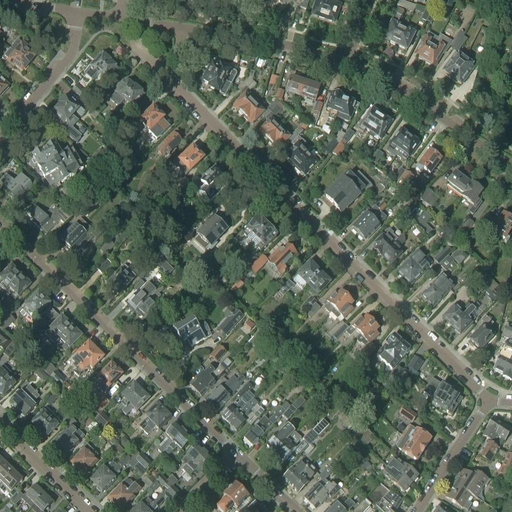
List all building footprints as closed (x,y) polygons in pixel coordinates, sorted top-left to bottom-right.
[(328,1),(328,0),(317,0),(312,14),(334,22),(340,5),(328,1)] [(413,13),(416,6),(399,0),(397,7),(408,11),(408,12),(413,13)] [(243,2),(236,8),(242,14),(249,8),(243,2)] [(450,18),(452,12),(426,3),(424,9),(426,9),(426,10),(431,11),(436,13),(450,18)] [(394,46),(395,45),(396,46),(404,29),(397,26),(403,12),(397,10),(388,30),(385,29),(384,32),(386,34),(383,40),(390,43),(390,44),(394,46)] [(425,22),(431,11),(426,10),(421,20),(425,22)] [(431,25),(436,13),(431,11),(425,22),(431,25)] [(406,51),(416,31),(410,28),(409,32),(404,29),(396,46),(406,51)] [(453,49),(465,34),(460,31),(449,46),(453,49)] [(433,48),(438,39),(428,33),(415,55),(424,61),(432,47),(433,48)] [(457,53),(467,40),(463,37),(465,35),(465,34),(453,49),(457,53)] [(23,44),(18,40),(10,49),(28,64),(34,57),(27,51),(29,49),(23,44)] [(434,67),(444,48),(439,45),(437,50),(433,48),(432,47),(424,61),(434,67)] [(28,64),(10,49),(15,53),(13,56),(9,53),(5,57),(9,60),(7,63),(13,68),(14,66),(22,72),(28,64)] [(109,61),(101,54),(95,60),(84,74),(89,78),(94,71),(98,74),(109,61)] [(461,58),(456,54),(443,72),(452,79),(464,63),(466,60),(462,57),(461,58)] [(482,57),(476,55),(473,66),(479,68),(482,57)] [(460,85),(473,69),(474,68),(470,65),(469,62),(466,60),(464,63),(452,79),(460,85)] [(101,88),(112,75),(117,69),(114,67),(114,65),(109,61),(98,74),(103,78),(97,85),(101,88)] [(211,64),(207,73),(228,84),(231,85),(236,75),(236,73),(231,70),(231,71),(220,65),(218,68),(211,64)] [(248,84),(251,81),(253,72),(248,71),(246,80),(245,81),(248,84)] [(219,94),(224,97),(226,94),(227,95),(232,86),(231,85),(228,84),(207,73),(202,81),(209,85),(208,87),(220,94),(219,94)] [(269,85),(278,88),(280,79),(272,76),(269,85)] [(300,97),(305,83),(290,78),(285,93),(300,97)] [(129,83),(126,81),(123,84),(121,82),(117,87),(119,89),(113,95),(112,94),(109,97),(110,98),(109,99),(114,103),(120,97),(124,100),(135,87),(131,83),(129,83)] [(242,115),(254,104),(249,99),(251,97),(247,93),(255,85),(251,81),(248,84),(241,91),(245,95),(233,106),(238,111),(238,113),(240,115),(242,115)] [(240,92),(241,91),(248,84),(245,81),(237,88),(240,92)] [(314,102),(319,88),(305,83),(300,97),(314,102)] [(77,86),(72,90),(78,97),(83,92),(77,86)] [(127,115),(138,101),(143,95),(135,87),(124,100),(128,104),(122,111),(127,115)] [(281,100),(284,92),(278,90),(275,98),(281,100)] [(80,97),(84,102),(90,96),(85,91),(80,97)] [(343,98),(332,94),(324,113),(329,115),(328,119),(334,122),(336,118),(338,114),(336,113),(343,98)] [(85,113),(67,96),(59,104),(72,116),(76,111),(81,117),(85,113)] [(338,114),(336,118),(349,123),(350,120),(351,120),(354,111),(356,112),(358,106),(354,104),(355,103),(343,98),(336,113),(338,114)] [(98,115),(105,108),(103,105),(105,103),(103,100),(93,110),(98,115)] [(256,102),(254,104),(242,115),(243,116),(243,118),(246,120),(247,120),(252,124),(261,115),(265,119),(277,107),(274,103),(265,111),(256,102)] [(320,113),(323,104),(316,103),(314,111),(320,113)] [(71,130),(75,126),(68,120),(72,116),(59,104),(55,108),(55,110),(53,113),(71,130)] [(153,108),(139,121),(150,132),(149,133),(156,140),(169,127),(161,120),(163,118),(162,116),(162,115),(160,113),(158,113),(153,108)] [(95,120),(99,116),(98,115),(93,110),(89,114),(95,120)] [(370,133),(380,116),(371,110),(357,130),(362,134),(365,130),(370,133)] [(328,136),(330,129),(322,126),(325,117),(319,115),(314,128),(320,130),(328,136)] [(377,143),(384,133),(390,123),(380,116),(370,133),(374,136),(372,140),(377,143)] [(268,141),(280,130),(275,125),(277,122),(272,118),(259,131),(264,136),(264,138),(266,140),(268,140),(268,141)] [(132,121),(124,130),(129,134),(137,125),(132,121)] [(280,130),(268,141),(269,141),(269,143),(271,145),(273,145),(277,150),(287,140),(290,144),(292,142),(298,137),(302,132),(299,128),(291,136),(287,132),(284,134),(280,130)] [(346,144),(354,134),(349,130),(345,135),(339,143),(344,146),(346,144)] [(394,158),(396,156),(399,150),(409,137),(401,130),(385,151),(394,158)] [(170,152),(181,141),(177,138),(180,135),(176,131),(162,144),(165,147),(157,154),(162,159),(170,152)] [(339,144),(339,143),(345,135),(340,132),(334,140),(339,144)] [(292,142),(296,145),(301,140),(298,137),(292,142)] [(406,161),(418,143),(409,137),(399,150),(396,156),(400,160),(402,158),(406,161)] [(287,161),(293,168),(307,154),(301,149),(305,144),(301,140),(296,145),(284,157),(288,160),(287,161)] [(339,144),(334,140),(333,141),(332,141),(324,152),(330,156),(339,144)] [(339,159),(346,148),(343,146),(344,146),(339,143),(339,144),(330,156),(331,157),(333,154),(339,159)] [(60,156),(55,145),(32,158),(33,158),(29,160),(29,162),(32,168),(34,168),(37,166),(44,178),(46,181),(47,181),(49,184),(51,187),(83,170),(71,149),(60,156)] [(186,175),(189,172),(203,159),(201,157),(201,155),(199,153),(198,153),(193,148),(183,157),(180,154),(172,162),(186,175)] [(371,162),(378,151),(374,148),(366,158),(371,162)] [(0,156),(3,160),(8,155),(3,150),(0,153),(0,156)] [(376,165),(383,155),(378,151),(371,162),(376,165)] [(429,174),(440,160),(429,151),(415,170),(420,173),(423,169),(429,174)] [(313,160),(307,154),(293,168),(300,174),(301,173),(304,177),(321,160),(317,156),(313,160)] [(108,178),(89,160),(83,166),(87,169),(81,175),(91,185),(99,177),(104,181),(108,178)] [(152,180),(160,171),(155,166),(146,175),(152,180)] [(210,192),(223,179),(213,169),(200,182),(210,192)] [(393,178),(398,182),(405,172),(400,169),(393,178)] [(405,172),(398,182),(395,186),(403,193),(414,179),(405,172)] [(374,190),(358,173),(352,178),(349,175),(343,181),(342,180),(325,197),(341,213),(358,197),(357,196),(364,190),(374,200),(386,189),(390,182),(386,178),(374,190)] [(36,184),(25,174),(15,184),(6,174),(0,180),(0,184),(1,186),(2,186),(5,188),(3,190),(17,204),(36,184)] [(462,198),(471,185),(456,174),(446,186),(462,197),(461,198),(462,198)] [(183,197),(199,181),(195,177),(189,184),(189,183),(183,189),(179,193),(183,197)] [(183,189),(189,183),(184,179),(178,185),(183,189)] [(478,201),(476,200),(483,192),(472,184),(471,185),(462,198),(473,207),(468,213),(473,216),(482,204),(478,201)] [(431,208),(439,199),(428,190),(420,200),(423,202),(420,205),(426,210),(429,207),(431,208)] [(86,217),(101,201),(96,196),(81,212),(86,217)] [(410,216),(419,206),(413,201),(404,211),(410,216)] [(381,212),(386,207),(382,203),(377,208),(381,212)] [(34,206),(26,214),(28,216),(30,218),(30,217),(34,221),(32,223),(45,235),(66,214),(60,208),(58,210),(55,208),(52,212),(50,209),(44,215),(34,206)] [(358,234),(380,212),(374,206),(366,214),(352,228),(358,234)] [(364,240),(379,226),(378,226),(386,218),(380,212),(358,234),(364,240)] [(427,235),(432,231),(425,225),(431,219),(425,212),(415,223),(427,235)] [(504,241),(511,228),(511,221),(503,216),(496,226),(494,225),(490,232),(504,241)] [(80,219),(60,240),(70,250),(72,249),(77,254),(89,242),(84,237),(91,229),(80,219)] [(260,222),(256,219),(246,229),(246,230),(242,234),(252,243),(268,226),(262,220),(260,222)] [(210,250),(216,244),(213,241),(220,234),(224,229),(214,220),(204,230),(201,228),(197,232),(200,235),(195,241),(204,250),(207,247),(210,250)] [(461,242),(471,229),(471,228),(474,224),(468,220),(455,237),(461,242)] [(383,230),(391,223),(389,221),(383,226),(384,226),(381,229),(383,230)] [(490,229),(480,223),(477,227),(474,224),(471,228),(471,229),(474,231),(474,232),(484,239),(490,229)] [(265,247),(275,236),(271,233),(273,231),(268,226),(252,243),(261,251),(265,247)] [(392,236),(388,232),(385,236),(384,236),(373,247),(375,249),(374,250),(380,256),(381,255),(393,244),(389,240),(392,236)] [(417,246),(426,239),(421,233),(413,241),(417,246)] [(390,265),(402,253),(398,249),(404,243),(404,239),(401,236),(393,244),(381,255),(390,265)] [(105,256),(115,247),(109,241),(100,251),(105,256)] [(287,250),(284,247),(280,251),(279,250),(273,256),(274,258),(268,264),(281,277),(287,270),(284,267),(296,254),(295,252),(295,251),(293,249),(291,249),(290,247),(287,250)] [(460,248),(450,258),(459,266),(468,256),(460,248)] [(403,279),(426,257),(419,250),(412,257),(412,258),(397,273),(403,279)] [(444,251),(434,261),(438,265),(448,255),(444,251)] [(247,272),(249,270),(248,270),(259,258),(254,254),(241,267),(247,272)] [(268,262),(262,256),(259,259),(259,258),(248,270),(249,270),(255,276),(268,262)] [(423,273),(422,273),(431,264),(426,257),(403,279),(409,286),(423,273)] [(453,263),(448,257),(439,266),(445,272),(453,263)] [(162,259),(157,264),(168,275),(173,270),(162,259)] [(202,260),(187,275),(193,281),(207,266),(202,260)] [(102,275),(111,266),(106,261),(97,270),(102,275)] [(307,286),(320,273),(309,263),(297,276),(293,281),(302,290),(307,286)] [(222,274),(212,264),(204,272),(215,282),(222,274)] [(481,275),(486,271),(480,266),(476,271),(481,275)] [(14,270),(11,267),(0,277),(0,286),(5,291),(9,288),(22,275),(15,269),(14,270)] [(131,274),(124,267),(107,284),(108,285),(107,287),(111,291),(113,291),(118,295),(138,274),(135,270),(131,274)] [(180,276),(175,272),(169,278),(174,283),(180,276)] [(317,296),(329,283),(320,273),(307,286),(317,296)] [(15,301),(18,297),(30,286),(27,282),(28,281),(22,275),(9,288),(15,293),(11,297),(15,301)] [(497,298),(499,296),(494,291),(498,287),(486,275),(480,282),(497,298)] [(220,286),(228,283),(226,277),(218,280),(220,286)] [(469,277),(462,285),(467,290),(474,282),(469,277)] [(443,285),(437,279),(433,284),(420,297),(426,302),(443,285)] [(283,297),(294,286),(288,280),(277,291),(283,297)] [(140,281),(133,289),(136,292),(143,284),(140,281)] [(235,294),(244,285),(239,281),(231,289),(235,294)] [(443,285),(426,302),(433,308),(445,295),(453,287),(448,281),(444,285),(443,285)] [(127,305),(129,306),(127,308),(132,313),(134,311),(135,312),(151,296),(155,292),(147,285),(139,293),(138,293),(127,305)] [(485,293),(489,297),(495,302),(498,299),(488,290),(485,293)] [(347,297),(340,291),(337,294),(334,291),(325,301),(322,304),(325,307),(324,308),(329,314),(330,313),(331,313),(347,297)] [(151,296),(135,312),(144,321),(145,320),(149,323),(159,313),(151,306),(160,297),(155,292),(151,296)] [(36,318),(48,305),(39,295),(26,308),(22,312),(20,314),(24,317),(26,315),(32,321),(35,318),(36,318)] [(343,319),(353,309),(350,306),(353,303),(347,297),(331,313),(336,319),(340,316),(343,319)] [(309,310),(316,302),(312,299),(305,306),(309,310)] [(452,327),(471,307),(467,303),(459,312),(453,307),(443,318),(452,327)] [(310,319),(320,309),(315,304),(305,315),(310,319)] [(228,319),(217,330),(225,337),(243,317),(236,310),(235,311),(230,307),(223,315),(228,319)] [(475,311),(471,307),(452,327),(461,336),(472,324),(471,324),(475,320),(470,316),(475,311)] [(0,323),(9,315),(3,309),(0,312),(0,323)] [(0,328),(3,332),(15,320),(10,315),(0,324),(0,328)] [(372,320),(368,316),(367,317),(366,316),(363,319),(360,317),(351,326),(349,328),(345,324),(334,336),(337,339),(346,331),(350,335),(355,330),(360,335),(372,322),(371,321),(372,320)] [(488,329),(493,324),(485,317),(480,321),(484,324),(481,327),(476,332),(477,333),(469,341),(479,351),(495,335),(488,329)] [(66,323),(62,318),(50,330),(47,333),(49,336),(47,338),(54,345),(60,339),(60,340),(72,328),(70,327),(71,325),(68,322),(66,323)] [(181,319),(172,325),(175,330),(174,331),(180,340),(182,342),(186,340),(191,347),(191,348),(204,339),(205,340),(211,336),(208,332),(209,332),(204,324),(203,324),(197,328),(192,319),(184,324),(181,319)] [(334,336),(345,324),(342,321),(338,325),(337,325),(328,334),(332,338),(334,336)] [(369,344),(378,335),(375,332),(378,329),(372,322),(360,335),(357,338),(357,341),(360,343),(362,343),(365,346),(353,357),(360,364),(375,350),(369,344)] [(72,328),(60,340),(65,345),(62,348),(66,352),(69,348),(69,349),(81,337),(76,332),(77,331),(74,328),(72,328)] [(502,337),(508,340),(502,352),(499,350),(497,353),(500,355),(493,370),(503,375),(510,360),(510,359),(511,354),(511,332),(507,330),(508,329),(506,328),(502,337)] [(0,349),(4,353),(10,346),(9,346),(13,343),(0,331),(0,344),(1,345),(0,346),(0,349)] [(252,348),(263,336),(258,332),(253,338),(257,342),(251,348),(252,348)] [(258,354),(269,342),(263,336),(252,348),(258,354)] [(384,364),(391,355),(401,343),(394,336),(380,351),(382,352),(378,357),(384,363),(384,364)] [(277,354),(281,349),(272,341),(268,346),(276,353),(277,354)] [(74,374),(96,351),(88,343),(77,355),(80,359),(70,369),(74,374)] [(396,365),(409,350),(401,343),(391,355),(384,364),(391,370),(396,365)] [(285,350),(290,354),(295,350),(290,345),(285,350)] [(8,359),(15,351),(10,346),(4,353),(3,354),(8,359)] [(32,351),(29,348),(24,353),(27,356),(32,351)] [(216,364),(226,353),(221,348),(210,359),(216,364)] [(291,359),(281,349),(277,354),(281,358),(282,356),(286,359),(283,362),(285,365),(291,359)] [(92,370),(103,358),(96,351),(74,374),(78,377),(88,367),(92,370)] [(510,360),(503,375),(502,377),(510,381),(511,377),(511,354),(510,359),(510,360)] [(304,366),(309,361),(303,356),(299,361),(304,366)] [(407,367),(416,372),(419,367),(416,365),(419,360),(414,357),(407,367)] [(49,377),(56,370),(49,363),(42,370),(49,377)] [(219,377),(228,368),(223,363),(214,372),(195,392),(201,397),(214,383),(212,381),(217,375),(219,377)] [(291,379),(298,372),(297,371),(299,369),(293,363),(284,372),(291,379)] [(316,383),(324,374),(313,363),(305,373),(316,383)] [(394,384),(404,369),(399,365),(387,378),(394,384)] [(119,372),(117,371),(116,370),(111,366),(98,379),(97,378),(91,384),(103,394),(121,375),(120,374),(119,372)] [(7,378),(10,375),(3,367),(0,370),(0,385),(8,378),(7,378)] [(195,392),(214,372),(208,367),(203,373),(202,372),(189,386),(195,392)] [(409,368),(407,371),(417,377),(419,374),(416,372),(409,368)] [(400,390),(407,379),(406,379),(409,374),(404,370),(394,386),(400,390)] [(55,372),(49,378),(59,387),(65,381),(55,372)] [(301,394),(312,383),(302,374),(291,385),(301,394)] [(9,392),(15,386),(15,385),(18,382),(10,375),(7,378),(8,378),(0,385),(0,394),(0,395),(2,395),(3,396),(8,391),(9,392)] [(240,386),(246,380),(241,376),(237,381),(236,380),(210,407),(216,412),(241,387),(240,386)] [(210,407),(236,380),(233,377),(220,390),(218,388),(205,401),(210,407)] [(328,385),(322,380),(319,384),(325,389),(328,385)] [(426,388),(452,405),(453,404),(457,406),(461,399),(458,397),(458,396),(451,392),(452,390),(442,384),(441,385),(433,381),(430,381),(426,388)] [(70,388),(65,383),(60,388),(71,399),(79,390),(73,385),(70,388)] [(238,414),(251,400),(246,395),(253,389),(248,384),(236,396),(240,401),(236,405),(234,403),(220,417),(227,423),(233,418),(235,420),(239,415),(238,414)] [(14,408),(17,410),(36,392),(36,391),(38,389),(34,385),(30,389),(29,387),(23,394),(20,391),(9,403),(11,404),(11,406),(13,407),(14,408)] [(122,412),(141,392),(134,385),(122,397),(125,400),(118,408),(122,412)] [(432,399),(430,403),(447,414),(452,405),(426,388),(423,393),(432,399)] [(36,392),(17,410),(20,413),(20,415),(22,417),(24,417),(25,418),(36,407),(32,403),(39,397),(36,395),(38,393),(36,392)] [(137,412),(149,399),(141,392),(122,412),(126,416),(134,408),(137,412)] [(49,407),(60,396),(56,393),(46,403),(49,407)] [(349,411),(356,403),(344,393),(337,401),(349,411)] [(102,412),(110,404),(103,398),(95,406),(102,412)] [(233,418),(227,423),(230,426),(230,428),(232,431),(234,430),(235,432),(245,421),(244,420),(257,407),(256,406),(258,405),(253,399),(252,401),(251,400),(238,414),(239,415),(235,420),(233,418)] [(373,411),(362,401),(351,414),(358,420),(361,417),(365,420),(373,411)] [(281,416),(290,407),(286,403),(280,409),(279,408),(274,413),(275,414),(268,422),(264,418),(255,427),(243,440),(252,448),(281,416)] [(143,432),(163,411),(156,404),(143,416),(146,420),(139,428),(143,432)] [(287,422),(295,412),(290,407),(281,416),(287,422)] [(256,419),(263,412),(259,408),(252,415),(256,419)] [(411,423),(416,416),(403,408),(399,414),(411,423)] [(37,419),(32,424),(33,425),(33,427),(36,430),(38,430),(39,431),(50,419),(53,416),(46,409),(43,412),(42,412),(36,418),(37,419)] [(159,431),(171,418),(163,411),(143,432),(147,436),(155,427),(159,431)] [(347,428),(355,419),(348,412),(339,421),(347,428)] [(103,430),(111,422),(102,413),(94,421),(103,430)] [(66,425),(72,419),(68,415),(62,421),(66,425)] [(50,419),(39,431),(40,432),(40,434),(43,437),(45,436),(46,438),(51,433),(52,433),(58,427),(61,424),(57,420),(53,416),(50,419)] [(69,430),(76,423),(72,419),(66,425),(65,426),(69,430)] [(87,428),(93,422),(90,419),(84,426),(87,428)] [(356,437),(357,436),(365,428),(355,419),(347,428),(356,437)] [(504,440),(510,430),(493,420),(487,430),(483,437),(489,441),(487,444),(497,450),(504,440)] [(165,451),(184,432),(177,424),(165,436),(169,440),(158,451),(162,455),(165,451)] [(109,436),(115,429),(110,425),(104,431),(109,436)] [(264,448),(272,456),(294,433),(294,432),(287,425),(279,433),(264,448)] [(416,431),(416,430),(409,425),(402,436),(424,451),(431,440),(422,434),(424,430),(419,427),(416,431)] [(309,446),(323,432),(317,426),(303,440),(309,446)] [(364,444),(372,436),(365,428),(357,436),(364,444)] [(103,442),(108,436),(101,429),(95,435),(103,442)] [(53,445),(54,446),(54,448),(56,450),(58,450),(59,451),(75,434),(71,431),(68,434),(66,432),(65,433),(63,433),(61,435),(62,436),(61,437),(61,436),(57,440),(57,441),(53,445)] [(70,453),(73,449),(84,437),(78,431),(75,434),(59,451),(60,452),(60,454),(62,456),(63,455),(65,457),(69,452),(70,453)] [(181,451),(192,440),(184,432),(165,451),(169,455),(177,447),(181,451)] [(294,433),(272,456),(280,464),(295,448),(294,447),(301,440),(301,439),(294,433)] [(357,451),(364,444),(357,436),(356,437),(357,438),(351,445),(357,451)] [(417,462),(424,451),(402,436),(401,437),(402,437),(395,448),(402,452),(401,452),(417,462)] [(109,445),(113,441),(109,437),(105,441),(109,445)] [(123,438),(119,443),(125,449),(130,444),(123,438)] [(511,457),(508,455),(497,450),(487,444),(487,443),(478,456),(489,463),(493,458),(500,461),(500,460),(504,462),(498,477),(509,482),(511,475),(511,457)] [(115,450),(119,454),(123,450),(119,446),(115,450)] [(182,469),(186,473),(205,453),(202,450),(202,449),(200,447),(199,447),(197,446),(186,457),(190,461),(182,469)] [(75,458),(76,459),(71,463),(73,465),(73,466),(75,468),(76,468),(77,469),(94,452),(88,447),(80,455),(79,455),(75,458)] [(307,456),(313,450),(310,447),(304,453),(307,456)] [(94,452),(77,469),(79,471),(79,472),(81,474),(82,474),(83,475),(88,470),(88,471),(92,467),(96,462),(94,460),(97,456),(94,452)] [(135,452),(131,456),(135,461),(139,456),(135,452)] [(205,453),(186,473),(190,477),(198,469),(202,472),(213,461),(211,460),(211,458),(209,456),(208,456),(205,453)] [(361,468),(366,462),(359,454),(353,460),(361,468)] [(146,471),(150,467),(150,466),(151,465),(141,455),(135,461),(138,464),(145,472),(146,471),(145,471),(145,470),(146,471)] [(116,466),(96,487),(97,488),(97,490),(99,492),(100,492),(102,493),(106,489),(107,489),(110,485),(115,480),(112,478),(130,460),(127,456),(117,467),(116,466)] [(403,466),(395,459),(386,469),(390,472),(392,470),(411,485),(418,477),(404,465),(403,466)] [(373,469),(366,462),(361,468),(362,468),(368,474),(373,469)] [(94,476),(94,477),(90,481),(91,483),(91,484),(93,486),(95,486),(96,487),(116,466),(113,463),(105,470),(103,468),(98,473),(94,476)] [(302,472),(306,468),(301,463),(294,470),(292,468),(282,479),(290,486),(303,472),(302,472)] [(145,472),(138,464),(133,469),(142,478),(147,473),(146,471),(145,472)] [(5,465),(0,470),(0,487),(2,485),(16,471),(9,465),(7,467),(5,465)] [(317,473),(309,466),(307,468),(306,468),(302,472),(303,472),(290,486),(298,494),(308,483),(307,482),(310,480),(317,473)] [(155,480),(159,476),(150,467),(146,471),(155,480)] [(308,504),(328,484),(323,480),(332,471),(328,467),(318,477),(321,480),(316,485),(303,499),(308,504)] [(390,472),(386,469),(382,475),(390,482),(404,494),(411,485),(392,470),(390,472)] [(472,477),(462,470),(458,477),(457,477),(453,483),(470,494),(470,495),(477,499),(481,493),(480,492),(484,485),(486,486),(489,481),(476,472),(472,477)] [(2,485),(0,487),(0,490),(3,494),(5,492),(12,498),(18,492),(14,489),(22,481),(20,479),(22,477),(16,471),(2,485)] [(156,482),(147,473),(142,478),(140,479),(142,481),(142,482),(149,489),(156,482)] [(381,482),(373,475),(369,479),(377,486),(381,482)] [(162,490),(169,483),(161,476),(156,482),(161,486),(160,487),(162,490)] [(112,495),(113,495),(108,500),(110,501),(110,502),(112,504),(113,504),(114,505),(134,486),(133,486),(129,482),(126,482),(121,486),(117,491),(116,491),(112,495)] [(153,493),(160,487),(161,486),(156,482),(149,489),(153,493)] [(217,508),(220,511),(242,490),(239,487),(239,485),(237,483),(236,484),(234,482),(222,495),(226,498),(217,508)] [(337,490),(330,483),(328,484),(308,504),(315,510),(328,497),(330,498),(337,490)] [(467,511),(471,504),(466,501),(470,495),(470,494),(453,483),(448,491),(449,491),(445,497),(467,511)] [(134,486),(114,505),(116,507),(116,508),(117,510),(119,510),(120,511),(125,507),(129,503),(128,503),(133,498),(131,496),(138,489),(134,485),(133,486),(134,486)] [(34,505),(44,495),(36,487),(26,497),(25,496),(23,497),(18,492),(12,498),(9,501),(14,506),(21,499),(26,504),(29,501),(34,505)] [(175,500),(180,495),(172,487),(167,493),(175,500)] [(242,490),(220,511),(221,511),(227,511),(234,506),(237,509),(249,497),(248,496),(248,494),(246,492),(245,493),(242,490)] [(153,504),(144,511),(153,511),(158,508),(157,508),(164,501),(167,504),(172,498),(165,491),(153,504)] [(394,511),(401,502),(390,492),(375,507),(379,511),(394,511)] [(43,511),(52,503),(44,495),(34,505),(31,509),(34,511),(43,511)] [(335,511),(348,500),(349,499),(347,496),(343,500),(342,499),(337,505),(335,502),(325,511),(335,511)] [(131,511),(144,511),(153,504),(148,499),(142,506),(140,504),(136,509),(135,509),(131,511)] [(346,511),(354,505),(348,500),(335,511),(346,511)] [(266,511),(256,502),(246,511),(266,511)] [(363,511),(369,507),(363,502),(359,506),(353,511),(363,511)]
